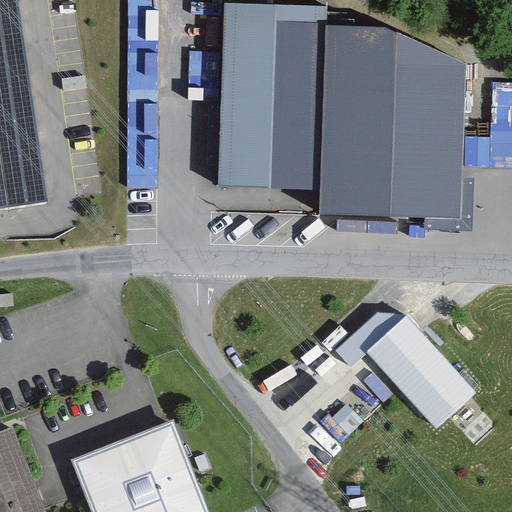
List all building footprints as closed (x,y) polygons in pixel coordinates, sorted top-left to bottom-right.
[(0,0),(0,209),(45,203),(14,0),(0,0)] [(131,0),(127,186),(158,187),(161,0),(131,0)] [(324,10),(227,7),(223,183),(319,186),(324,27),(324,10)] [(390,29),(324,27),(319,186),(321,211),(456,217),(465,67),(390,29)] [(12,294),(0,295),(0,306),(13,305),(12,294)] [(407,316),(367,353),(436,428),(476,392),(407,316)] [(205,511),(172,424),(75,461),(94,511),(205,511)] [(42,511),(11,431),(0,435),(0,511),(42,511)]
